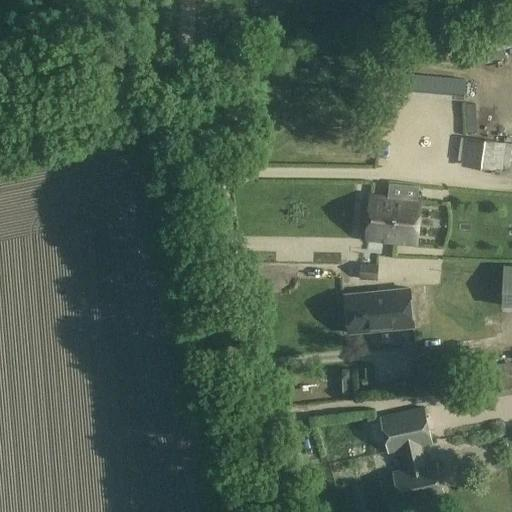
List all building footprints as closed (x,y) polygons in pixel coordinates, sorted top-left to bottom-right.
[(511,11),(453,22),(459,56),(511,47),(511,11)] [(401,73),(399,94),(462,99),(465,79),(401,73)] [(465,136),(461,166),(503,171),(506,142),(465,136)] [(414,199),(388,197),(370,196),(367,239),(416,243),(420,200),(414,199)] [(361,263),(359,277),(379,279),(379,264),(361,263)] [(410,287),(345,292),(348,332),(414,326),(410,287)] [(352,370),(343,371),(344,395),(353,394),(352,370)] [(511,370),(496,372),(498,386),(500,397),(511,395),(511,370)] [(424,407),(381,415),(389,452),(401,449),(405,470),(394,472),(400,507),(443,499),(436,462),(424,465),(420,445),(431,443),(424,407)] [(494,442),(459,443),(460,464),(472,464),(473,487),(496,486),(494,442)]
